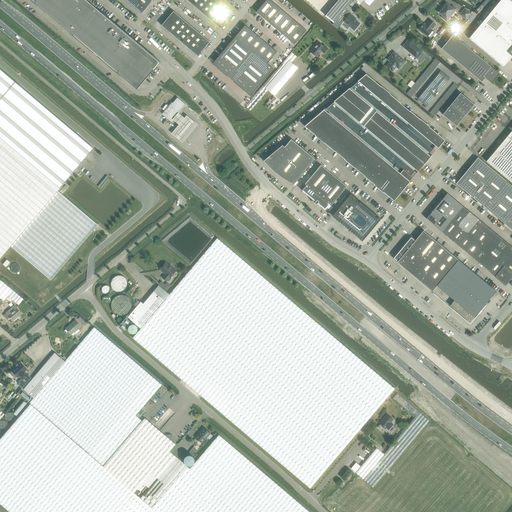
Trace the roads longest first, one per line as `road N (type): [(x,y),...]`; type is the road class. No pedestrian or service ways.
road 1 (primary): [(0,25),(399,362)]
road 2 (primary): [(383,327),(0,3)]
road 3 (unclassified): [(365,260),(261,181),(207,101),(102,0)]
road 4 (unclassified): [(83,289),(109,326),(323,511)]
road 5 (unclassified): [(365,260),(511,84)]
road 6 (primary): [(399,362),(464,440),(511,478)]
road 7 (unclassified): [(471,347),(365,260)]
road 8 (unclassified): [(83,289),(182,198)]
